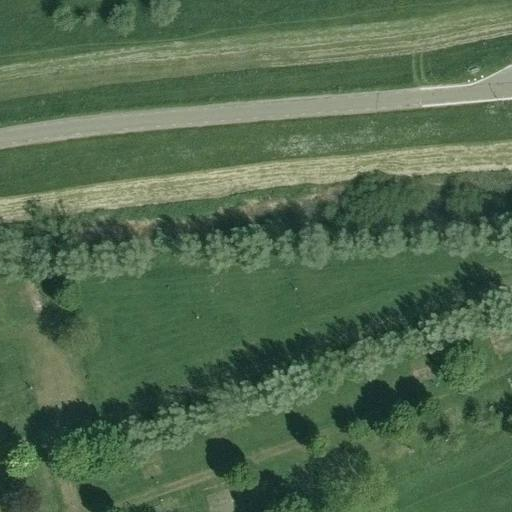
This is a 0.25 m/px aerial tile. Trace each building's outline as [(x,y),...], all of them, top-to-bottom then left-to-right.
[(500,348),(511,344),(511,323),(511,321),(493,326),(500,348)] [(456,421),(471,416),(467,404),(451,410),(456,421)] [(0,418),(0,445),(9,442),(0,418)] [(97,461),(106,495),(116,492),(106,458),(97,461)] [(47,504),(34,461),(23,464),(36,507),(47,504)] [(256,469),(258,479),(274,477),(272,467),(256,469)] [(231,479),(210,483),(214,503),(236,499),(231,479)]
